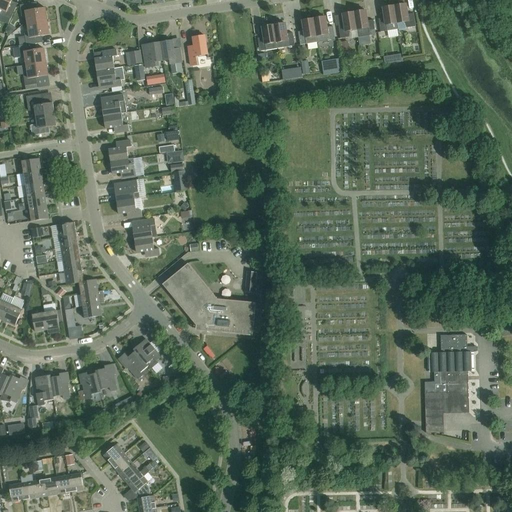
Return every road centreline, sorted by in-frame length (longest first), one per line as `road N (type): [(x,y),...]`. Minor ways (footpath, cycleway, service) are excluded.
road 1 (unclassified): [(223,511),(235,458),(221,396),(150,309)]
road 2 (unclassified): [(150,309),(97,234),(83,142)]
road 3 (unclassified): [(92,3),(141,21),(272,0)]
road 4 (residential): [(0,343),(31,355),(92,346),(150,309)]
road 5 (unclassified): [(83,142),(71,57),(92,3)]
